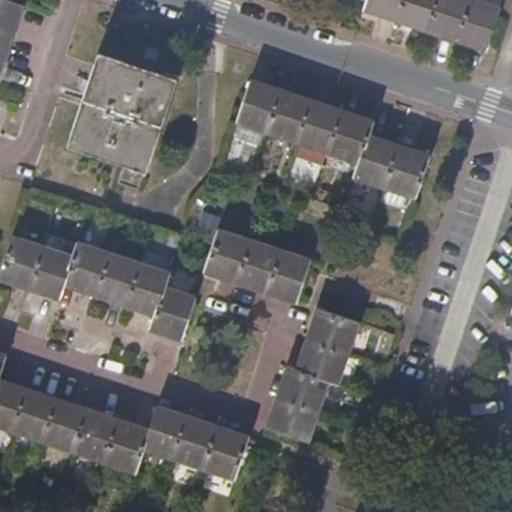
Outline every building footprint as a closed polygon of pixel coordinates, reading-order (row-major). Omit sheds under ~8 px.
[(0,0),(0,31),(11,35),(22,5),(6,0),(0,0)] [(396,21),(402,0),(369,0),(366,10),(396,21)] [(426,31),(436,0),(402,0),(396,21),(426,31)] [(456,41),(469,0),(436,0),(426,31),(456,41)] [(499,10),(470,0),(469,0),(456,41),(487,51),(499,10)] [(0,64),(1,65),(11,35),(0,31),(0,64)] [(172,78),(100,55),(71,148),(143,170),(172,78)] [(268,132),(281,92),(250,82),(238,122),(268,132)] [(299,142),(312,102),(281,92),(268,132),(299,142)] [(329,152),(342,112),(312,102),(299,142),(329,152)] [(375,123),(342,112),(329,152),(360,162),(369,137),(375,123)] [(399,147),(369,137),(360,162),(355,178),(385,187),(399,147)] [(431,158),(399,147),(385,187),(416,197),(431,158)] [(235,282),(249,241),(218,231),(205,272),(235,282)] [(30,287),(44,247),(14,237),(0,277),(30,287)] [(266,292),(280,251),(249,241),(235,282),(266,292)] [(79,243),(74,257),(66,283),(96,294),(109,254),(79,243)] [(74,257),(44,247),(30,287),(61,298),(66,283),(74,257)] [(311,261),(280,251),(266,292),(297,302),(311,261)] [(139,264),(109,254),(96,294),(125,304),(139,264)] [(170,274),(139,264),(125,304),(156,315),(165,288),(170,274)] [(196,298),(165,288),(156,315),(152,328),(182,339),(196,298)] [(308,340),(349,354),(359,323),(318,310),(308,340)] [(339,383),(349,354),(308,340),(298,371),(329,381),(339,383)] [(319,411),(329,381),(298,371),(289,368),(279,397),(319,411)] [(30,390),(0,380),(0,425),(16,431),(30,390)] [(60,400),(30,390),(16,431),(46,441),(60,400)] [(309,443),(319,411),(279,397),(268,428),(309,443)] [(91,410),(60,400),(46,441),(77,451),(91,410)] [(159,408),(151,430),(145,446),(176,457),(189,418),(159,408)] [(120,420),(91,410),(77,451),(106,461),(120,420)] [(219,428),(189,418),(176,457),(206,467),(219,428)] [(151,430),(120,420),(106,461),(136,471),(145,446),(151,430)] [(250,438),(219,428),(206,467),(236,477),(250,438)]
